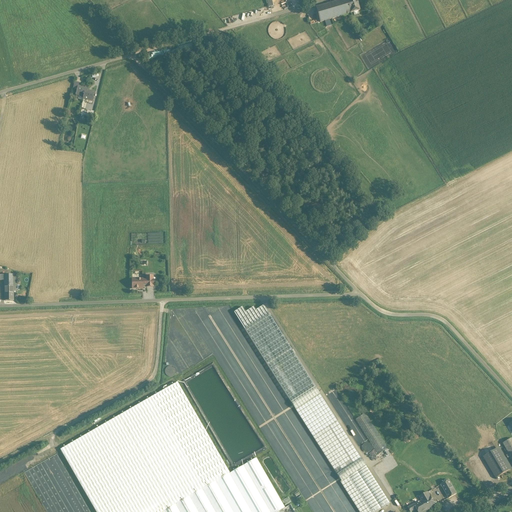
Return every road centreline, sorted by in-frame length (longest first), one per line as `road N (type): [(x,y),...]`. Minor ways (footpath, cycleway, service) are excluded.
road 1 (unclassified): [(0,92),(134,57),(360,294)]
road 2 (unclassified): [(0,306),(360,294)]
road 3 (unclassified): [(360,294),(381,311),(446,322),(511,392)]
